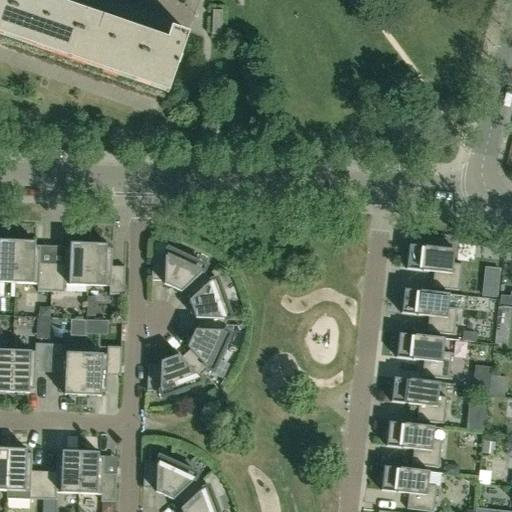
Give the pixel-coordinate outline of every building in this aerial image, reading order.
[(188,34),(187,34),(170,28),(166,40),(51,0),(0,0),(0,35),(168,94),(188,34)] [(211,33),(211,35),(221,35),(222,11),(212,11),(212,13),(212,18),(211,33)] [(0,282),(15,283),(17,241),(11,241),(11,239),(3,238),(3,241),(0,240),(0,282)] [(37,292),(51,293),(52,265),(40,264),(40,247),(35,246),(35,242),(31,242),(31,240),(23,239),(22,242),(17,241),(15,283),(37,284),(37,292)] [(64,285),(87,286),(89,244),(83,244),(83,242),(74,241),(74,244),(70,244),(70,248),(65,248),(64,265),(52,265),(51,293),(64,293),(64,285)] [(125,267),(124,267),(112,267),(112,249),(107,249),(107,245),(103,245),(103,242),(94,242),(94,245),(89,244),(87,286),(109,287),(109,295),(124,296),(125,267)] [(407,262),(406,270),(433,273),(432,288),(459,291),(461,265),(453,264),(454,250),(409,245),(408,253),(405,253),(404,261),(407,262)] [(184,290),(192,299),(211,281),(203,272),(206,267),(193,261),(195,258),(181,252),(180,255),(168,249),(165,255),(152,254),(151,281),(164,281),(164,285),(181,293),(184,290)] [(199,319),(199,330),(225,332),(226,320),(231,318),(227,305),(229,304),(224,290),(221,291),(217,279),(211,281),(192,299),(189,301),(195,319),(199,319)] [(485,283),(484,295),(496,297),(498,284),(485,283)] [(402,306),(401,314),(428,317),(427,332),(454,335),(457,309),(448,308),(449,295),(404,289),(403,297),(400,297),(400,306),(402,306)] [(511,306),(511,293),(510,298),(501,297),(500,305),(511,306)] [(225,332),(199,330),(195,330),(187,347),(189,350),(181,358),(199,378),(207,370),(213,372),(219,360),(221,361),(227,348),(225,346),(231,334),(225,332)] [(474,342),(475,334),(463,333),(462,341),(474,342)] [(444,339),(399,334),(398,342),(395,341),(394,350),(397,350),(396,358),(423,361),(422,377),(448,380),(451,353),(443,352),(444,339)] [(47,373),(49,345),(35,344),(35,352),(12,351),(11,393),(16,393),(16,396),(25,396),(25,394),(29,394),(29,390),(35,390),(35,372),(47,373)] [(82,396),(84,354),(61,353),(62,345),(49,345),(47,373),(60,373),(59,391),(64,391),(64,395),(68,395),(68,398),(77,398),(77,396),(82,396)] [(107,375),(120,376),(122,348),(107,347),(106,355),(84,354),(82,396),(88,396),(88,399),(97,399),(97,397),(101,397),(101,393),(107,393),(107,375)] [(11,393),(12,351),(0,350),(0,395),(5,395),(5,393),(11,393)] [(161,365),(148,365),(147,391),(160,392),(162,398),(174,393),(175,396),(189,391),(188,388),(201,383),(199,378),(181,358),(179,355),(161,362),(161,365)] [(473,386),(489,387),(491,368),(475,366),(473,386)] [(392,395),(391,403),(418,406),(417,421),(443,424),(446,398),(438,397),(439,383),(394,378),(393,386),(390,386),(389,394),(392,395)] [(486,406),(470,405),(467,429),(483,430),(486,406)] [(433,441),(434,428),(388,422),(388,430),(385,430),(384,439),(387,439),(386,447),(413,450),(412,465),(438,468),(441,442),(433,441)] [(0,490),(7,491),(8,449),(3,449),(3,446),(0,446),(0,490)] [(28,500),(42,500),(43,472),(31,472),(32,454),(27,454),(27,450),(22,450),(23,447),(14,447),(14,449),(8,449),(7,491),(29,492),(28,500)] [(56,493),(78,494),(80,452),(75,452),(75,449),(66,449),(66,451),(62,451),(62,456),(56,455),(56,473),(43,472),(42,500),(55,501),(56,493)] [(100,503),(115,503),(116,475),(103,474),(104,457),(99,457),(99,453),(94,453),(95,450),(86,450),(86,452),(80,452),(78,494),(101,495),(100,503)] [(144,462),(143,488),(155,489),(156,493),(173,501),(175,498),(195,480),(197,474),(185,469),(186,466),(173,460),(172,462),(159,457),(157,462),(144,462)] [(458,476),(459,467),(446,465),(445,474),(458,476)] [(428,485),(429,472),(383,467),(383,475),(380,474),(379,483),(382,483),(381,491),(408,494),(407,510),(427,511),(433,511),(436,486),(428,485)] [(195,480),(175,498),(183,506),(181,509),(181,511),(220,511),(216,498),(213,499),(208,486),(203,488),(195,480)]
